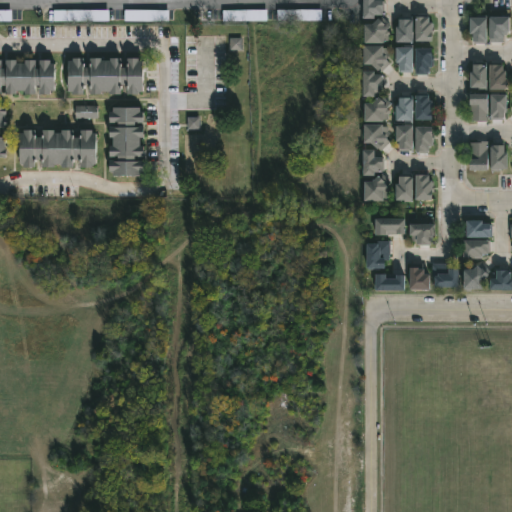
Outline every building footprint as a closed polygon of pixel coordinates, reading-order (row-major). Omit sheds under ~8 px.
[(387,0),(387,16),(378,16),(378,19),(366,19),(366,0),(387,0)] [(387,44),(368,44),(369,25),(376,25),(383,17),(392,25),(390,28),(393,33),(390,35),(390,41),(387,41),(387,44)] [(433,17),(433,22),(436,22),(435,42),(419,42),(419,17),(433,17)] [(495,42),(493,42),(494,18),(511,17),(511,32),(509,32),(509,38),(506,38),(506,42),(495,42)] [(491,18),(491,43),(477,43),(477,34),(474,34),(474,18),(491,18)] [(416,42),(399,42),(399,27),(402,27),(403,19),(416,20),(416,42)] [(387,46),(387,48),(389,48),(391,55),(389,58),(391,59),(389,60),(392,63),(383,72),(376,65),(367,65),(368,46),(387,46)] [(417,48),(417,73),(402,73),(402,63),(399,63),(399,48),(417,48)] [(426,74),(419,74),(419,49),(435,49),(435,68),(433,68),(433,75),(426,74)] [(124,58),(124,67),(130,67),(130,58),(141,58),(141,61),(146,61),(146,92),(141,92),(141,94),(130,94),(130,85),(124,85),(124,95),(114,95),(114,92),(103,92),(103,94),(92,94),(92,86),(86,85),(86,95),(75,94),(75,92),(71,92),(71,60),(75,60),(75,57),(86,57),(86,67),(93,67),(93,58),(104,58),(104,60),(113,60),(113,58),(124,58)] [(39,59),(39,69),(42,69),(42,60),(54,60),(54,63),(58,63),(58,91),(53,91),(53,95),(43,95),(43,86),(38,86),(38,95),(27,95),(27,91),(20,91),(20,95),(8,95),(8,86),(4,86),(4,95),(0,95),(0,59),(5,60),(5,68),(8,68),(8,60),(19,60),(19,64),(28,64),(28,59),(39,59)] [(488,64),(488,65),(490,65),(489,90),(473,88),(475,63),(488,64)] [(506,65),(506,70),(510,70),(510,90),(492,90),(492,65),(506,65)] [(378,72),(378,75),(386,75),(386,90),(383,90),(383,94),(392,103),(389,106),(392,112),(390,114),(390,119),(387,119),(386,122),(368,122),(369,103),(375,103),(382,95),(378,95),(378,97),(366,97),(366,71),(378,72)] [(487,111),(487,122),(469,121),(470,94),(489,94),(489,111),(487,111)] [(494,121),(493,121),(493,95),(510,95),(510,110),(507,110),(507,118),(505,118),(505,121),(494,121)] [(433,96),(432,101),(436,101),(436,121),(419,120),(419,96),(433,96)] [(413,98),(416,99),(416,122),(399,122),(399,106),(402,106),(402,98),(413,98)] [(0,108),(9,108),(8,129),(2,129),(1,137),(9,137),(9,160),(0,159),(0,108)] [(147,112),(147,123),(138,123),(138,127),(147,128),(147,139),(144,139),(143,146),(147,146),(147,158),(138,157),(138,161),(147,162),(147,172),(144,172),(144,177),(116,177),(116,172),(112,172),(113,161),(121,161),(121,158),(112,158),(113,147),(116,147),(116,138),(113,138),(113,127),(121,127),(121,124),(112,124),(112,112),(115,112),(116,108),(143,109),(143,112),(147,112)] [(384,150),(375,144),(368,143),(368,125),(387,125),(387,134),(391,139),(390,140),(392,142),(384,150)] [(417,126),(417,149),(413,149),(413,151),(402,150),(402,141),(399,141),(400,126),(417,126)] [(420,153),(419,153),(419,127),(436,127),(436,146),(433,146),(433,153),(420,153)] [(95,131),(95,134),(99,134),(99,165),(95,165),(95,169),(83,169),(83,160),(76,160),(76,169),(64,168),(64,165),(55,165),(54,168),(44,168),(45,160),(38,160),(38,169),(26,168),(26,165),(22,165),(23,134),(26,134),(26,130),(38,130),(38,137),(45,138),(45,130),(57,130),(57,134),(63,134),(64,130),(76,130),(76,138),(83,138),(83,130),(95,131)] [(489,142),(489,151),(491,151),(491,171),(472,171),(472,143),(489,142)] [(511,154),(511,170),(494,170),(494,146),(508,146),(508,154),(511,154)] [(379,151),(383,152),(383,158),(387,158),(387,173),(379,173),(379,176),(367,176),(367,151),(379,151)] [(369,201),(369,182),(376,182),(384,174),(393,183),(390,186),(391,188),(388,191),(387,202),(369,201)] [(434,176),(434,181),(437,181),(436,201),(419,201),(419,176),(434,176)] [(414,177),(417,179),(416,201),(399,201),(399,185),(402,185),(402,177),(414,177)] [(408,220),(408,236),(389,234),(389,237),(378,237),(379,219),(408,220)] [(493,235),(492,239),(469,238),(469,221),(486,221),(486,224),(493,224),(493,235)] [(435,236),(435,245),(420,245),(421,236),(418,236),(418,242),(412,242),(413,225),(439,225),(438,236),(435,236)] [(490,251),(490,255),(484,255),(484,259),(464,258),(465,240),(491,241),(490,251)] [(387,270),(369,270),(369,245),(378,245),(378,241),(391,242),(391,264),(387,264),(387,270)] [(491,270),(493,272),(491,273),(493,275),(486,282),(485,290),(468,290),(468,265),(474,265),(473,270),(477,271),(484,263),(491,270)] [(426,264),(425,270),(428,270),(428,275),(433,275),(433,290),(412,290),(412,264),(426,264)] [(448,264),(450,265),(450,269),(462,270),(461,288),(438,287),(439,277),(436,277),(436,274),(434,274),(434,264),(448,264)] [(511,291),(493,291),(493,272),(511,271),(511,291)] [(390,275),(390,280),(399,280),(399,276),(408,276),(408,292),(378,291),(378,275),(390,275)]
